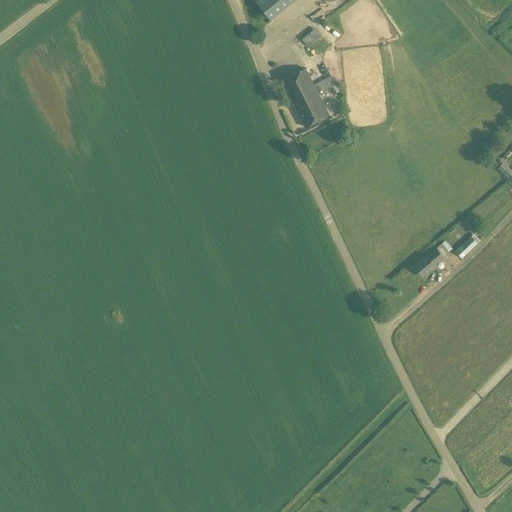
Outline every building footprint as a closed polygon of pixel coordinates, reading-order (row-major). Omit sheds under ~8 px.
[(254,0),(270,20),(295,0),(254,0)] [(308,46),(320,35),(313,27),(301,38),(308,46)] [(330,75),(313,85),(305,68),(281,81),(305,127),(317,121),(319,122),(323,120),(323,118),(329,115),(318,94),(329,87),(333,94),(339,91),(330,75)] [(497,167),(511,181),(511,171),(502,162),(497,167)] [(437,246),(426,255),(413,266),(423,277),(429,272),(430,273),(436,267),(435,265),(444,257),(444,256),(452,248),(446,241),(452,235),(453,238),(471,223),(467,218),(449,232),(448,232),(446,234),(445,232),(433,243),(437,246)] [(474,234),(471,236),(455,251),(461,258),(478,243),(477,243),(480,240),(474,234)]
